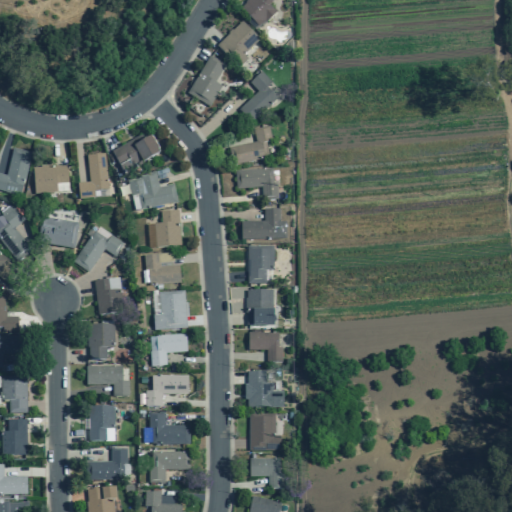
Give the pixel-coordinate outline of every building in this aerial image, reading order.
[(268,5),(273,0),(248,0),(240,8),(257,26),(264,20),(265,22),(276,11),(273,9),(272,9),(268,5)] [(258,40),(241,22),(216,46),(233,64),(258,40)] [(224,65),(209,56),(186,94),(208,107),(220,86),(214,83),(224,65)] [(257,92),(238,110),(250,123),(276,99),(265,88),(270,83),(260,72),(248,83),(257,92)] [(268,157),(265,142),(271,141),(268,126),(252,130),(255,142),(227,149),(231,166),(268,157)] [(110,152),(122,175),(161,155),(152,138),(144,142),(140,136),(110,152)] [(0,191),(20,196),(30,153),(12,149),(5,176),(0,174),(0,191)] [(93,191),(107,189),(103,154),(85,156),(88,182),(76,183),(78,199),(93,198),(93,191)] [(32,168),(33,194),(68,192),(66,166),(54,167),(54,165),(39,166),(39,168),(32,168)] [(275,184),(272,184),(271,169),(234,171),(235,189),(260,188),(261,200),(276,199),(275,184)] [(133,212),(176,202),(172,185),(158,188),(154,172),(126,179),(133,212)] [(31,250),(13,229),(24,220),(20,216),(23,213),(17,206),(14,209),(13,208),(8,207),(0,214),(0,216),(5,222),(0,226),(0,242),(16,262),(31,250)] [(278,209),(263,210),(263,221),(240,222),(240,240),(285,239),(285,222),(278,222),(278,209)] [(146,225),(148,248),(180,246),(177,211),(159,212),(160,224),(146,225)] [(38,243),(73,248),(78,223),(42,217),(38,243)] [(71,262),(87,273),(103,249),(114,257),(122,244),(96,226),(71,262)] [(246,246),(246,284),(272,284),(272,246),(246,246)] [(156,255),(171,254),(172,262),(157,264),(156,255)] [(142,256),(144,271),(147,271),(148,286),(179,284),(178,265),(157,267),(157,264),(156,255),(142,256)] [(0,274),(8,262),(0,256),(0,274)] [(92,281),(97,315),(122,312),(118,278),(92,281)] [(272,290),(245,291),(246,326),(272,325),(272,290)] [(186,329),(183,291),(157,293),(159,315),(152,316),(153,331),(186,329)] [(4,306),(4,297),(0,297),(0,327),(2,327),(2,332),(17,331),(17,317),(5,317),(5,306),(4,306)] [(113,347),(113,325),(87,325),(87,332),(86,332),(86,347),(88,347),(88,359),(105,359),(105,347),(113,347)] [(277,334),(271,334),(270,333),(247,333),(247,350),(265,350),(265,362),(281,362),(281,348),(277,348),(277,334)] [(0,369),(1,369),(1,355),(26,354),(25,335),(0,336),(0,369)] [(184,335),(154,337),(148,338),(150,367),(165,366),(165,354),(185,352),(184,335)] [(85,385),(111,385),(111,397),(128,396),(128,381),(121,381),(121,366),(85,366),(85,385)] [(246,407),(267,407),(267,408),(282,408),(282,392),(271,392),(271,384),(264,384),(264,372),(246,372),(246,384),(243,384),(243,400),(246,400),(246,407)] [(25,376),(0,376),(0,401),(7,400),(8,414),(26,414),(25,376)] [(187,395),(187,376),(150,376),(150,392),(144,392),(144,407),(161,407),(161,395),(187,395)] [(113,442),(113,406),(87,407),(87,441),(104,441),(104,442),(113,442)] [(188,444),(188,426),(163,426),(163,412),(157,412),(157,413),(147,413),(147,428),(150,428),(150,444),(156,444),(156,445),(188,444)] [(248,451),(279,451),(279,436),(274,436),(274,414),(248,414),(248,451)] [(25,420),(6,420),(6,432),(0,432),(0,455),(26,455),(25,420)] [(125,449),(112,449),(112,448),(109,448),(110,462),(85,462),(85,480),(122,480),(122,464),(125,464),(125,449)] [(188,470),(188,452),(150,453),(150,468),(148,468),(148,483),(163,483),(163,470),(188,470)] [(266,489),(282,489),(282,475),(278,475),(278,459),(248,459),(248,477),(266,477),(266,489)] [(2,465),(0,465),(0,495),(26,495),(25,477),(2,477),(2,465)] [(87,511),(113,511),(112,500),(115,500),(114,488),(100,489),(101,499),(98,499),(97,489),(85,490),(87,511)] [(143,507),(149,507),(149,511),(180,511),(180,505),(159,505),(159,493),(144,492),(143,507)] [(278,511),(280,503),(251,497),(247,511),(278,511)] [(0,503),(0,511),(27,511),(27,503),(0,503)]
